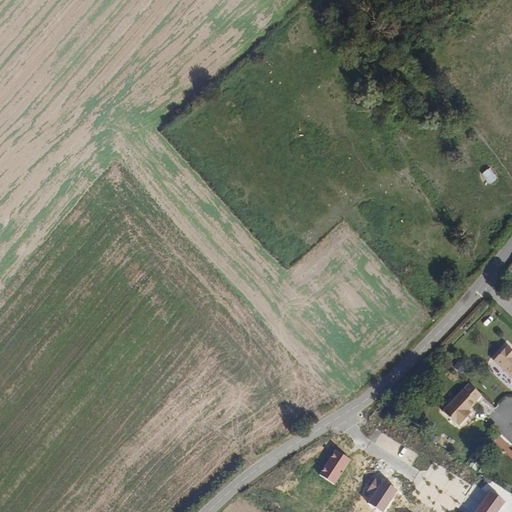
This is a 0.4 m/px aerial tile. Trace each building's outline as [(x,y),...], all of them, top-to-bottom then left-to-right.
[(494,359),(510,374),(511,376),(511,348),(509,346),(507,348),(506,347),(494,359)] [(444,412),(451,418),(456,423),(457,422),(460,424),(472,412),(469,409),(477,401),(476,400),(479,397),(482,394),(470,383),(444,412)] [(354,459),(339,450),(323,474),(337,484),(354,459)] [(384,511),(386,511),(401,490),(386,480),(385,481),(379,478),(366,497),(371,502),(371,503),(384,511)] [(492,491),(476,511),(499,511),(507,501),(492,491)]
